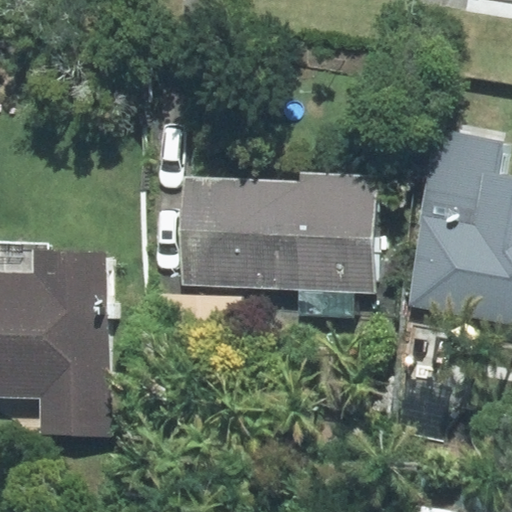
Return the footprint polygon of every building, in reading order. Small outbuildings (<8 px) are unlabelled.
[(478,312),(511,318),(511,159),(445,147),(431,223),(470,231),(465,257),(487,262),(478,312)] [(194,282),(390,291),(396,173),(317,169),(317,178),(199,172),(194,282)] [(4,243),(0,242),(0,395),(59,398),(58,432),(128,435),(135,248),(63,245),(62,269),(2,267),(4,243)] [(451,270),(408,267),(404,322),(447,325),(451,270)] [(254,295),(171,292),(168,367),(252,370),(254,295)] [(455,440),(467,386),(423,376),(413,432),(455,440)] [(509,511),(511,496),(511,494),(430,479),(423,511),(509,511)]
